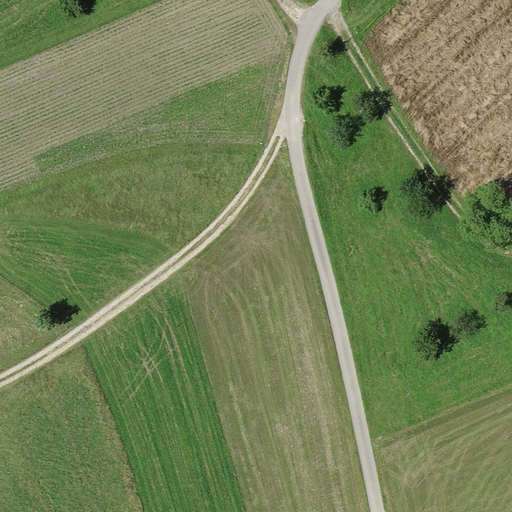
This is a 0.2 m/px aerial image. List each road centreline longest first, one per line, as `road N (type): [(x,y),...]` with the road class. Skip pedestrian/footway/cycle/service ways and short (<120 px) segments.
road 1 (track): [(330,0),(307,35),(290,116),(377,511)]
road 2 (track): [(290,116),(254,183),(189,253),(0,380)]
road 3 (track): [(329,1),(396,122),(457,210),(486,240),(511,252)]
